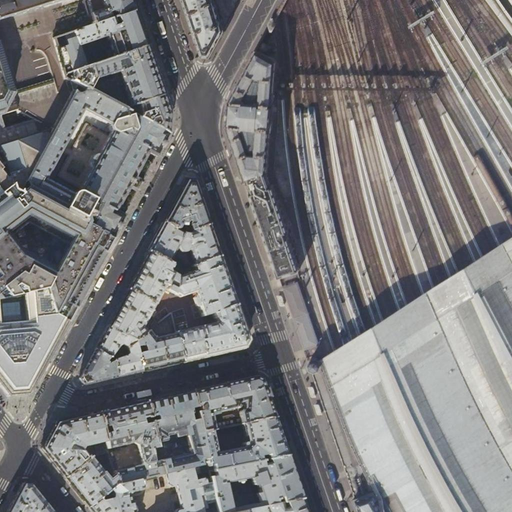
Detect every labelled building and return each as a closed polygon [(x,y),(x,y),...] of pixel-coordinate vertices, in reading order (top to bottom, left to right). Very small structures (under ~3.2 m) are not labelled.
[(0,0),(0,19),(62,0),(0,0)] [(100,0),(104,9),(91,14),(92,22),(93,25),(111,19),(109,13),(114,12),(116,17),(134,11),(130,0),(100,0)] [(219,40),(225,29),(216,0),(215,0),(183,0),(190,20),(203,56),(210,56),(219,40)] [(116,17),(111,19),(93,25),(54,39),(53,39),(64,75),(70,73),(86,68),(78,46),(106,37),(111,50),(106,51),(109,59),(125,54),(130,52),(147,46),(141,31),(134,11),(116,17)] [(132,106),(137,105),(140,114),(138,118),(142,121),(148,123),(150,120),(155,118),(157,124),(155,127),(168,134),(169,113),(166,104),(155,70),(147,46),(130,52),(132,58),(127,59),(125,54),(109,59),(86,68),(70,73),(72,76),(69,81),(84,89),(87,91),(94,80),(119,72),(128,99),(120,108),(127,112),(132,106)] [(252,198),(279,277),(298,271),(298,269),(286,231),(288,230),(289,229),(273,182),(271,181),(269,181),(265,170),(266,170),(269,126),(270,126),(271,118),(272,110),(273,101),(272,101),(275,57),(255,48),(238,79),(228,98),(228,97),(226,122),(232,141),(252,198)] [(0,118),(3,117),(2,114),(12,93),(0,55),(0,118)] [(73,92),(25,181),(32,185),(31,187),(30,187),(21,193),(79,225),(110,241),(115,233),(124,216),(115,212),(128,188),(137,192),(143,181),(134,177),(147,152),(156,157),(168,134),(155,127),(148,123),(142,121),(137,130),(133,128),(132,128),(131,131),(129,130),(128,127),(132,126),(130,118),(125,119),(125,117),(127,112),(120,108),(87,91),(84,89),(80,96),(73,92)] [(18,157),(19,158),(20,157),(22,157),(24,156),(25,155),(25,154),(26,152),(26,150),(25,148),(24,146),(24,145),(22,144),(20,144),(19,144),(18,144),(16,145),(14,146),(13,147),(13,149),(12,151),(13,153),(13,154),(15,156),(16,157),(18,157)] [(40,290),(43,290),(44,291),(52,315),(67,323),(87,285),(105,251),(110,241),(79,225),(21,193),(19,191),(18,193),(12,190),(8,176),(4,166),(1,169),(0,167),(0,299),(5,298),(8,297),(19,295),(24,294),(40,290)] [(23,184),(8,176),(12,190),(18,193),(19,191),(23,184)] [(208,225),(203,210),(195,187),(193,181),(185,181),(172,205),(163,222),(175,228),(177,225),(177,226),(180,221),(180,224),(184,224),(184,222),(186,221),(187,220),(188,219),(189,221),(187,224),(188,227),(189,227),(190,230),(190,231),(208,225)] [(511,511),(511,213),(333,348),(323,355),(319,357),(320,360),(319,361),(315,359),(311,360),(309,364),(310,369),(354,497),(358,511),(511,511)] [(181,231),(175,228),(163,222),(156,236),(147,252),(168,263),(176,247),(177,249),(177,250),(178,251),(179,252),(180,252),(181,253),(182,253),(183,253),(184,253),(185,252),(186,252),(187,250),(188,248),(189,248),(194,265),(219,256),(213,241),(208,225),(190,231),(190,230),(185,232),(181,231)] [(172,265),(168,263),(147,252),(117,306),(107,327),(134,341),(145,333),(142,327),(148,315),(152,317),(155,311),(151,309),(154,305),(155,305),(155,304),(163,288),(164,288),(165,288),(166,288),(167,286),(168,287),(167,289),(173,293),(175,276),(170,273),(169,270),(172,265)] [(227,281),(219,256),(194,265),(192,266),(194,272),(178,277),(175,276),(173,293),(180,297),(194,293),(202,317),(211,313),(214,323),(175,332),(175,333),(182,362),(209,355),(244,347),(247,341),(241,321),(227,281)] [(283,288),(292,315),(304,349),(318,344),(298,282),(296,283),(282,287),(283,288)] [(24,294),(19,295),(21,318),(0,320),(0,387),(7,397),(27,395),(67,323),(52,315),(44,291),(43,290),(40,290),(24,294)] [(134,341),(107,327),(100,338),(94,349),(109,357),(115,346),(119,344),(121,345),(121,348),(123,350),(134,341)] [(148,330),(145,333),(134,341),(135,347),(142,345),(144,352),(137,354),(141,371),(160,367),(182,362),(175,333),(153,338),(148,330)] [(137,354),(135,347),(134,341),(123,350),(124,351),(126,352),(127,356),(124,358),(112,361),(116,377),(122,376),(132,373),(141,371),(137,354)] [(90,358),(94,350),(92,348),(77,376),(79,377),(90,358)] [(94,349),(94,350),(90,358),(79,377),(78,379),(83,385),(104,380),(116,377),(112,361),(111,361),(110,359),(108,360),(109,362),(105,365),(106,364),(105,363),(104,363),(103,362),(109,357),(94,349)] [(168,396),(145,401),(155,443),(164,440),(163,436),(182,432),(183,435),(185,435),(189,453),(159,460),(162,474),(163,473),(191,467),(201,465),(206,464),(199,432),(191,390),(168,396)] [(124,406),(98,412),(105,448),(135,442),(139,462),(138,465),(112,471),(113,473),(116,482),(116,484),(139,479),(162,474),(159,460),(155,443),(145,401),(124,406)] [(106,452),(105,448),(98,412),(54,422),(48,434),(39,449),(47,458),(63,478),(86,458),(79,449),(81,446),(92,444),(94,455),(106,452)] [(278,431),(274,417),(242,424),(245,443),(244,442),(243,442),(243,443),(242,444),(242,445),(242,446),(243,447),(215,452),(211,430),(199,432),(206,464),(207,471),(260,461),(259,456),(266,454),(267,459),(287,456),(278,431)] [(89,456),(86,458),(63,478),(73,490),(86,507),(114,484),(116,482),(113,473),(107,478),(89,456)] [(215,511),(233,511),(245,510),(301,498),(293,474),(287,456),(267,459),(260,461),(207,471),(213,501),(215,510),(215,511)] [(206,464),(201,465),(203,479),(201,478),(194,479),(191,467),(163,473),(165,484),(166,484),(169,486),(174,485),(179,508),(175,509),(175,510),(173,511),(215,511),(215,510),(205,511),(201,511),(200,506),(204,505),(204,503),(213,501),(207,471),(206,464)] [(116,484),(116,482),(114,484),(86,507),(90,511),(132,511),(132,510),(131,501),(129,501),(128,494),(130,491),(131,491),(132,493),(139,492),(139,489),(141,487),(139,479),(116,484)] [(52,511),(41,498),(29,483),(22,483),(11,502),(6,511),(52,511)] [(306,511),(301,498),(245,510),(245,511),(306,511)]
